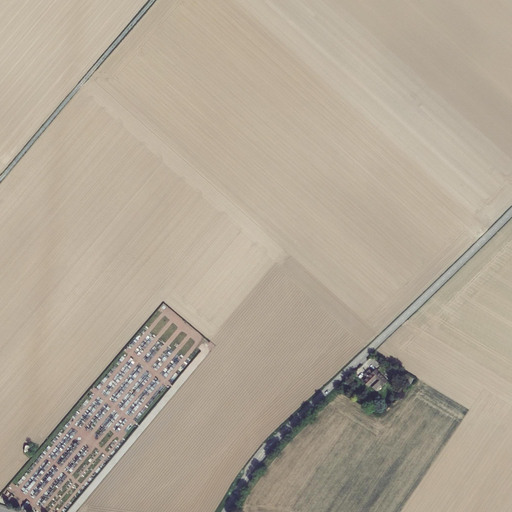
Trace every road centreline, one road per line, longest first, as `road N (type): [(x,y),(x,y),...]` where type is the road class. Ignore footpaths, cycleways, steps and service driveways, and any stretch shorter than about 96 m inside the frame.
road 1 (tertiary): [(225,511),(267,447),(511,211)]
road 2 (track): [(0,175),(149,0)]
